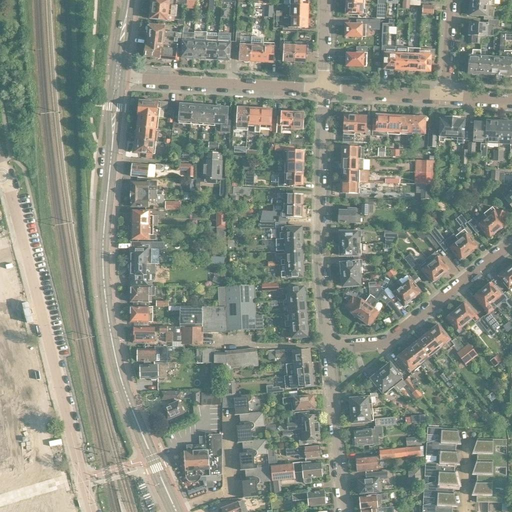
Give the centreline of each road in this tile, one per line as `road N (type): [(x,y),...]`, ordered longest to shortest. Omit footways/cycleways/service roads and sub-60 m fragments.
road 1 (secondary): [(174,511),(127,405),(108,331),(100,248),(116,76)]
road 2 (unclassified): [(90,511),(3,178)]
road 3 (residential): [(327,348),(322,89)]
road 4 (residential): [(511,243),(385,342),(327,348)]
road 5 (residential): [(322,89),(116,76)]
road 6 (residential): [(343,511),(327,348)]
road 7 (residential): [(444,96),(322,89)]
